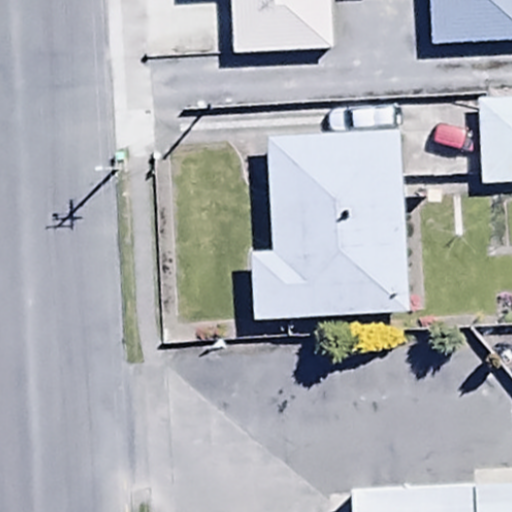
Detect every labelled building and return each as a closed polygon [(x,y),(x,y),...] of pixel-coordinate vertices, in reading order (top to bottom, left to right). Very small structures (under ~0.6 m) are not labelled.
[(193,0),(231,0),(233,62),(334,59),(331,0),(193,0)] [(511,0),(431,0),(432,50),(511,49),(511,0)] [(511,106),(476,108),(480,191),(511,189),(511,106)] [(412,320),(404,142),(268,147),(272,262),(253,263),(255,326),(412,320)] [(511,511),(511,490),(361,496),(361,511),(511,511)]
